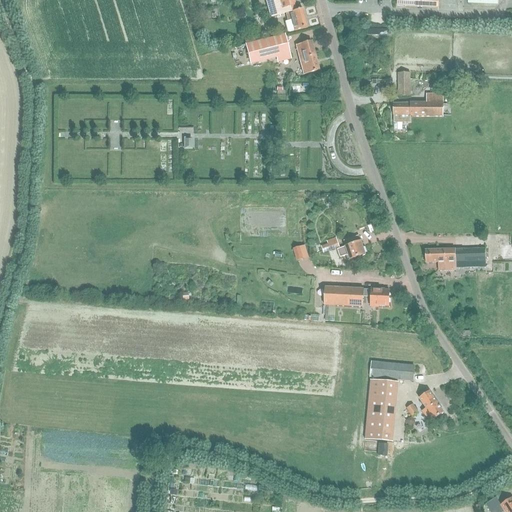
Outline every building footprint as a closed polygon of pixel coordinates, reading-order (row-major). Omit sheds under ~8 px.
[(296,10),(293,0),(266,0),(270,16),(286,12),(287,20),(284,20),(287,32),(308,27),(303,9),(296,10)] [(249,63),(288,54),(284,35),(245,45),(249,63)] [(304,75),(319,71),(312,42),(296,46),(304,75)] [(397,95),(409,95),(409,71),(397,71),(397,95)] [(410,105),(393,105),(393,116),(393,122),(411,122),(411,118),(443,118),(444,95),(427,95),(427,104),(410,104),(410,105)] [(324,254),(340,247),(337,238),(327,241),(328,244),(321,247),(324,254)] [(338,251),(340,258),(348,256),(350,261),(366,255),(361,242),(338,251)] [(457,269),(486,268),(485,249),(426,251),(426,264),(439,263),(439,271),(457,271),(457,269)] [(326,289),(325,306),(325,307),(363,308),(364,297),(372,297),(371,307),(389,307),(390,291),(372,290),(372,291),(364,291),(364,290),(326,289)] [(413,382),(414,367),(372,363),(370,378),(413,382)] [(429,423),(444,414),(430,392),(419,399),(426,410),(422,412),(429,423)] [(412,418),(419,414),(413,406),(407,410),(409,413),(412,418)] [(494,511),(495,511),(491,504),(494,502),(490,495),(484,499),(484,511),(487,511),(490,510),(491,511),(494,511)] [(511,511),(511,498),(496,509),(498,511),(504,511),(505,511),(504,511),(511,511)]
